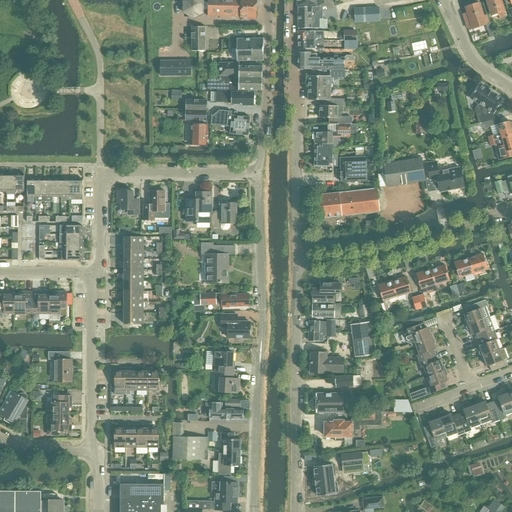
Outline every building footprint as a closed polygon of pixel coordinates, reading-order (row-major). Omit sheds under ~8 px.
[(183,0),(183,1),(182,13),(193,20),(204,14),(204,11),(208,12),(207,16),(224,16),(241,17),(256,17),(256,7),(258,7),(258,1),(256,1),(256,0),(207,0),(208,4),(204,4),(204,1),(201,0),(183,0)] [(506,17),(504,12),(504,11),(500,0),(486,0),(487,0),(492,15),(497,14),(499,19),(506,17)] [(487,15),(483,16),(479,2),(466,6),(468,12),(463,14),(468,28),(473,27),(473,28),(485,25),(486,24),(486,23),(489,22),(487,15)] [(317,7),(298,7),(298,8),(298,29),(312,29),(320,29),(320,20),(323,20),(323,8),(323,7),(317,7)] [(379,7),(354,9),(355,23),(380,22),(379,7)] [(205,26),(192,27),(192,51),(206,51),(205,26)] [(315,32),(298,32),(298,41),(323,41),(324,41),(324,31),(315,32)] [(347,31),(344,31),(344,32),(344,42),(347,42),(352,42),(357,42),(357,41),(357,31),(347,31)] [(369,32),(361,34),(363,43),(371,42),(369,32)] [(264,39),(237,39),(238,61),(264,61),(264,39)] [(323,41),(298,41),(298,49),(309,49),(315,49),(318,49),(322,49),(323,41)] [(310,53),(299,53),(299,64),(299,68),(299,70),(309,70),(310,70),(310,71),(331,71),(344,72),(344,71),(345,70),(344,61),(354,61),(354,58),(352,56),(346,56),(344,58),(321,59),(321,61),(318,61),(317,61),(317,54),(316,54),(310,54),(310,53)] [(190,61),(160,62),(160,76),(190,76),(190,61)] [(219,79),(207,79),(207,90),(208,90),(235,91),(235,77),(239,77),(239,91),(257,91),(262,91),(263,91),(263,67),(239,67),(239,64),(219,64),(219,79)] [(309,76),(309,88),(327,89),(327,88),(331,88),(331,78),(330,78),(330,77),(327,77),(309,76)] [(488,89),(488,90),(479,84),(474,92),(472,92),(469,96),(471,97),(470,98),(484,107),(481,111),(483,117),(481,118),(482,123),(483,123),(495,120),(501,118),(499,112),(496,111),(503,100),(495,94),(488,89)] [(309,88),(309,101),(324,101),(324,106),(330,106),(338,106),(338,107),(343,107),(345,107),(345,100),(331,100),(331,88),(327,88),(327,89),(309,88)] [(216,92),(216,103),(227,103),(231,105),(240,105),(241,104),(244,104),(243,106),(255,106),(255,95),(257,95),(257,91),(239,91),(236,91),(236,92),(232,92),(216,92)] [(186,100),(186,110),(193,110),(193,111),(207,111),(208,100),(193,100),(186,100)] [(324,106),(320,106),(320,119),(330,119),(330,124),(352,124),(357,124),(357,121),(352,121),(352,118),(341,118),(341,114),(343,114),(343,107),(338,107),(338,106),(330,106),(324,106)] [(186,110),(185,121),(207,122),(207,111),(193,111),(193,110),(186,110)] [(212,116),(211,124),(224,126),(231,126),(230,134),(249,135),(250,117),(232,115),(232,111),(220,110),(212,116)] [(511,127),(510,121),(496,125),(495,120),(483,123),(484,128),(498,125),(501,132),(495,134),(495,135),(489,137),(490,141),(493,140),(493,141),(496,141),(496,140),(502,138),(511,135),(511,127)] [(191,139),(191,144),(207,145),(207,140),(208,124),(192,124),(191,139)] [(315,132),(315,144),(333,144),(333,147),(338,147),(338,138),(349,138),(350,134),(356,134),(357,125),(339,124),(330,124),(329,124),(329,132),(315,132)] [(511,150),(511,151),(511,150),(511,135),(502,138),(496,140),(496,141),(493,141),(493,140),(490,141),(491,147),(498,145),(500,153),(498,154),(499,160),(511,157),(511,150)] [(315,144),(314,158),(327,157),(327,155),(333,154),(333,145),(315,144)] [(356,157),(374,157),(374,146),(365,147),(365,146),(356,147),(356,152),(356,157)] [(314,158),(314,167),(336,167),(338,167),(338,155),(332,155),(333,154),(327,155),(327,157),(314,158)] [(356,158),(341,158),(341,166),(341,182),(374,181),(374,157),(356,157),(356,158)] [(387,187),(425,181),(422,158),(383,164),(387,187)] [(460,168),(438,172),(436,162),(427,163),(429,180),(437,179),(440,192),(463,188),(460,168)] [(15,192),(15,174),(7,174),(7,192),(7,195),(15,195),(15,192)] [(15,174),(15,192),(24,192),(24,174),(15,174)] [(511,175),(508,177),(509,180),(502,182),(502,181),(495,183),(498,193),(511,189),(511,175)] [(36,179),(27,179),(27,197),(36,197),(36,179)] [(44,179),(36,179),(36,197),(36,202),(44,202),(44,179)] [(53,179),(44,179),(44,202),(53,202),(53,197),(53,179)] [(61,179),(53,179),(53,197),(61,197),(61,179)] [(61,197),(61,201),(70,201),(70,200),(70,179),(61,179),(61,197)] [(83,179),(70,179),(70,200),(83,200),(83,179)] [(321,218),(379,211),(377,188),(318,195),(321,218)] [(133,203),(133,191),(117,191),(117,204),(122,204),(122,210),(131,210),(131,215),(139,215),(139,203),(133,203)] [(150,205),(143,205),(143,221),(155,221),(155,218),(169,219),(169,210),(169,204),(165,204),(165,191),(150,191),(150,205)] [(197,199),(187,199),(187,206),(187,221),(197,221),(198,221),(199,223),(209,223),(212,221),(212,211),(212,193),(197,192),(197,199)] [(212,211),(212,221),(212,228),(222,228),(224,230),(228,230),(230,228),(230,224),(237,224),(237,204),(221,204),(221,211),(212,211)] [(82,235),(82,226),(60,226),(60,235),(82,235)] [(174,230),(174,240),(185,240),(185,234),(180,234),(179,230),(174,230)] [(82,243),(82,235),(60,235),(60,243),(64,243),(82,243)] [(143,248),(144,237),(124,237),(124,248),(143,248)] [(82,252),(82,243),(64,243),(64,251),(64,252),(82,252)] [(235,245),(213,245),(213,243),(201,243),(201,255),(205,255),(205,282),(229,282),(229,255),(235,255),(235,245)] [(143,259),(143,248),(124,248),(124,259),(143,259)] [(64,252),(64,251),(61,251),(61,260),(82,260),(82,252),(64,252)] [(474,273),(487,269),(483,254),(469,258),(474,273)] [(459,277),(474,273),(469,258),(455,262),(459,277)] [(143,270),(143,259),(124,259),(124,270),(143,270)] [(431,270),(435,285),(449,281),(445,266),(431,270)] [(143,281),(143,270),(124,270),(124,281),(143,281)] [(435,285),(431,270),(417,274),(422,293),(427,291),(428,294),(437,291),(435,285)] [(397,296),(411,292),(406,277),(393,281),(397,296)] [(143,291),(143,281),(124,281),(124,291),(143,291)] [(388,299),(397,296),(393,281),(379,285),(383,300),(384,303),(378,304),(382,316),(387,314),(385,307),(390,306),(388,299)] [(340,292),(340,284),(320,283),(320,289),(313,289),(313,302),(334,302),(334,292),(340,292)] [(0,317),(3,318),(3,314),(15,314),(15,295),(10,295),(10,292),(0,291),(0,317)] [(143,302),(143,291),(124,291),(124,302),(143,302)] [(20,295),(15,295),(15,314),(32,314),(32,292),(19,292),(20,295)] [(45,292),(32,292),(32,314),(49,314),(49,295),(45,295),(45,292)] [(54,295),(49,295),(49,314),(61,314),(61,316),(67,316),(67,305),(67,292),(54,292),(54,295)] [(249,305),(248,294),(221,295),(215,295),(215,293),(200,293),(200,295),(193,295),(194,306),(201,306),(216,305),(216,304),(222,303),(222,306),(249,305)] [(418,296),(421,308),(422,308),(421,307),(427,305),(424,295),(418,296)] [(416,310),(421,308),(418,296),(412,298),(416,310)] [(466,319),(464,320),(466,326),(490,317),(486,306),(487,306),(485,300),(481,302),(465,308),(467,313),(464,314),(466,319)] [(143,313),(143,302),(124,302),(124,313),(143,313)] [(341,304),(328,304),(312,304),(312,317),(341,317),(341,304)] [(360,319),(368,318),(366,305),(359,306),(360,319)] [(143,324),(143,313),(124,313),(124,324),(143,324)] [(237,322),(237,315),(221,315),(220,327),(227,327),(227,338),(249,338),(249,337),(251,335),(251,331),(249,329),(250,322),(237,322)] [(490,317),(466,326),(468,331),(470,330),(472,335),(475,334),(477,340),(479,339),(496,333),(490,317)] [(326,324),(335,325),(335,321),(326,320),(326,322),(309,321),(309,332),(324,332),(324,326),(326,327),(326,324)] [(415,344),(434,337),(432,332),(430,333),(428,328),(426,329),(423,323),(407,329),(408,333),(403,335),(406,342),(411,345),(412,346),(415,345),(415,344)] [(335,338),(335,325),(326,324),(326,327),(324,326),(324,332),(309,332),(308,341),(323,341),(323,337),(327,337),(327,338),(335,338)] [(373,354),(369,328),(362,329),(362,324),(351,325),(355,357),(373,354)] [(479,339),(477,340),(481,351),(479,352),(481,357),(500,350),(496,340),(498,339),(496,333),(479,339)] [(419,361),(435,355),(433,350),(436,349),(434,344),(436,343),(434,337),(415,344),(415,345),(419,354),(417,355),(419,361)] [(500,350),(481,357),(483,362),(485,362),(487,367),(489,366),(491,372),(508,365),(506,360),(508,359),(504,349),(500,350)] [(206,351),(206,365),(213,366),(216,366),(215,372),(230,373),(231,367),(233,367),(233,353),(213,352),(206,351)] [(62,360),(62,352),(48,352),(48,360),(54,360),(54,382),(72,382),(72,360),(62,360)] [(326,358),(326,353),(311,353),(311,373),(326,373),(326,372),(343,372),(343,358),(326,358)] [(427,377),(446,370),(444,364),(442,365),(440,360),(438,361),(435,355),(419,361),(421,368),(424,367),(427,377)] [(115,378),(112,378),(112,385),(115,385),(115,391),(115,395),(126,395),(126,391),(126,368),(121,368),(121,372),(115,372),(115,378)] [(131,368),(126,368),(126,391),(126,395),(130,395),(130,391),(137,391),(137,372),(131,372),(131,368)] [(142,372),(137,372),(137,391),(148,391),(148,368),(142,368),(142,372)] [(153,368),(148,368),(148,391),(159,391),(159,372),(153,372),(153,368)] [(446,370),(427,377),(431,387),(429,387),(431,394),(447,388),(445,382),(448,381),(446,376),(448,375),(446,370)] [(215,372),(215,378),(220,379),(219,392),(239,393),(240,379),(230,379),(230,373),(215,372)] [(335,377),(336,388),(354,387),(353,375),(335,377)] [(12,392),(9,390),(5,397),(8,399),(0,412),(15,421),(18,415),(20,415),(20,418),(27,418),(27,400),(27,399),(27,395),(24,393),(21,394),(20,395),(20,394),(19,396),(12,392)] [(505,415),(511,412),(511,400),(508,391),(502,393),(503,395),(498,397),(499,399),(493,401),(500,420),(506,417),(505,415)] [(343,394),(342,392),(338,392),(336,394),(316,394),(316,413),(343,413),(343,394)] [(72,408),(72,396),(52,396),(52,414),(69,414),(69,408),(72,408)] [(485,401),(480,403),(480,401),(474,404),(481,424),(492,420),(493,422),(500,420),(493,401),(486,404),(485,401)] [(243,419),(243,409),(222,409),(222,404),(210,403),(210,409),(210,418),(221,418),(221,419),(231,420),(231,419),(243,419)] [(471,428),(481,424),(474,404),(468,406),(468,408),(463,410),(464,412),(458,414),(465,433),(472,430),(471,428)] [(356,412),(356,420),(374,420),(374,421),(374,425),(381,425),(381,412),(375,412),(356,412)] [(69,419),(69,414),(52,414),(51,424),(49,424),(49,434),(53,435),(55,435),(60,435),(60,432),(71,432),(72,419),(69,419)] [(451,414),(446,416),(445,414),(439,416),(447,437),(457,433),(458,435),(465,433),(458,414),(452,417),(451,414)] [(436,441),(447,437),(439,416),(433,419),(434,421),(429,423),(430,425),(423,427),(431,448),(438,445),(436,441)] [(325,429),(324,429),(324,435),(325,435),(325,437),(335,437),(335,441),(344,441),(344,437),(354,436),(354,429),(357,429),(357,425),(352,425),(352,422),(344,422),(344,421),(335,421),(335,423),(325,423),(325,429)] [(126,448),(126,425),(121,425),(121,429),(115,429),(115,448),(126,448)] [(131,429),(131,425),(126,425),(126,448),(136,448),(137,429),(131,429)] [(147,448),(147,425),(142,425),(142,429),(137,429),(136,448),(147,448)] [(152,429),(152,425),(147,425),(147,448),(158,448),(158,429),(152,429)] [(224,450),(240,450),(240,439),(232,439),(233,433),(221,433),(221,440),(224,440),(224,450)] [(201,438),(184,438),(173,437),(172,459),(207,459),(207,452),(201,452),(201,438)] [(240,465),(240,450),(224,450),(224,454),(219,454),(218,474),(231,475),(231,465),(240,465)] [(367,452),(341,455),(343,467),(367,465),(369,464),(367,452)] [(332,465),(314,467),(315,477),(314,477),(315,486),(316,486),(317,496),(335,494),(335,493),(338,492),(337,483),(334,483),(333,476),(332,465)] [(186,508),(185,508),(184,511),(201,511),(201,509),(210,510),(215,510),(224,510),(230,510),(231,502),(238,502),(238,492),(240,491),(240,487),(238,485),(238,483),(234,483),(234,479),(232,478),(222,478),(221,479),(221,492),(216,492),(215,501),(210,501),(186,501),(186,508)] [(120,484),(120,492),(120,499),(120,509),(119,511),(161,511),(161,505),(164,505),(164,484),(145,484),(121,484),(120,484)] [(0,511),(14,511),(15,491),(0,491),(0,511)] [(15,491),(14,511),(40,511),(41,494),(41,492),(15,491)] [(41,494),(40,511),(68,511),(69,511),(69,509),(67,507),(63,507),(63,506),(63,501),(55,501),(56,494),(41,494)] [(365,509),(385,507),(383,497),(363,499),(365,509)] [(500,511),(504,507),(494,500),(487,509),(491,511),(490,511),(500,511)]
